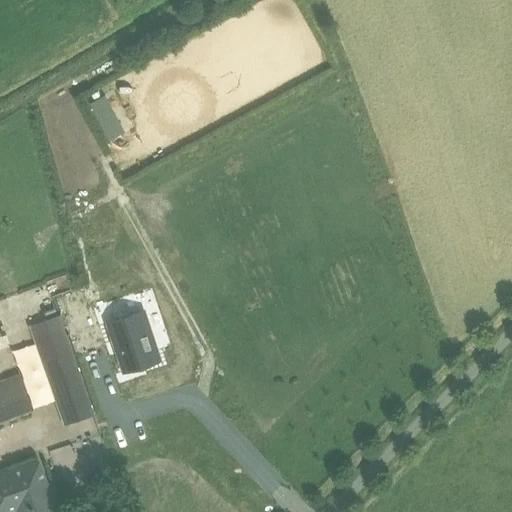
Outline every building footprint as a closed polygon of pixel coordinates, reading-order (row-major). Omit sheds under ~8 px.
[(102,96),(89,103),(109,140),(122,133),(102,96)] [(142,311),(108,322),(124,372),(158,361),(142,311)] [(93,414),(58,316),(32,325),(66,424),(93,414)] [(0,420),(32,409),(20,378),(0,385),(0,420)] [(0,511),(57,511),(49,486),(46,488),(38,465),(0,477),(0,511)]
